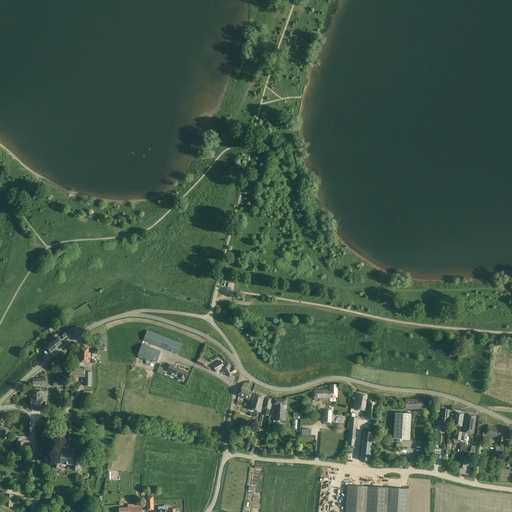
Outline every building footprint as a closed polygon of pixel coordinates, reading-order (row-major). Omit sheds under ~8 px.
[(182,344),(147,330),(143,340),(178,354),(182,344)] [(50,341),(51,343),(53,341),(58,347),(62,343),(57,338),(55,335),(48,340),(50,341)] [(58,347),(53,341),(51,343),(50,344),(47,346),(46,347),(48,349),(51,353),(58,347)] [(161,352),(142,344),(137,355),(157,363),(161,352)] [(81,348),(80,363),(84,363),(85,363),(90,363),(90,353),(88,352),(88,348),(81,348)] [(224,367),(220,361),(213,365),(216,372),(221,369),(224,374),(227,373),(229,376),(236,372),(234,368),(232,369),(229,364),(224,367)] [(174,366),(170,365),(168,369),(167,371),(171,373),(171,372),(179,376),(178,379),(183,381),(184,378),(185,379),(188,373),(180,369),(179,370),(174,368),(174,366)] [(85,367),(70,367),(70,376),(85,377),(84,386),(91,386),(91,381),(92,372),(85,372),(85,367)] [(337,397),(337,385),(330,385),(330,390),(314,391),(315,400),(329,400),(329,398),(337,397)] [(249,400),(252,392),(241,387),(238,395),(249,400)] [(41,391),(32,391),(32,395),(32,399),(31,399),(31,407),(41,407),(41,391)] [(253,393),(249,409),(261,412),(265,396),(253,393)] [(367,395),(358,394),(355,409),(365,411),(367,395)] [(273,399),(265,397),(263,408),(264,408),(263,413),(260,412),(257,425),(261,426),(264,415),(269,416),(270,409),(273,399)] [(274,418),(273,421),(286,421),(286,405),(286,401),(286,400),(274,399),(274,404),(274,410),(274,418)] [(424,411),(423,399),(405,400),(406,409),(418,409),(418,411),(424,411)] [(376,402),(367,402),(366,418),(374,419),(376,402)] [(440,421),(440,422),(443,422),(442,432),(449,432),(451,410),(450,410),(441,409),(441,414),(440,421)] [(464,414),(455,412),(453,425),(462,427),(464,414)] [(353,413),(351,413),(348,446),(354,446),(356,428),(357,428),(358,418),(353,417),(353,413)] [(411,415),(395,414),(393,439),(409,439),(411,415)] [(476,416),(466,414),(463,432),(473,434),(475,420),(476,416)] [(506,430),(487,426),(486,432),(483,431),(482,436),(498,440),(498,441),(504,442),(506,430)] [(373,432),(363,431),(363,432),(360,460),(370,461),(373,432)] [(462,432),(455,431),(453,444),(454,444),(454,445),(460,446),(462,432)] [(20,442),(20,439),(15,439),(16,447),(17,447),(17,451),(24,451),(24,442),(20,442)] [(66,452),(61,451),(60,458),(55,458),(54,468),(59,468),(60,464),(73,465),(72,470),(77,471),(79,461),(74,460),(75,452),(69,452),(70,452),(67,451),(66,452)] [(388,488),(347,486),(345,511),(407,511),(408,489),(388,488)] [(13,495),(5,495),(5,506),(9,506),(9,507),(10,507),(10,506),(12,507),(13,495)]
